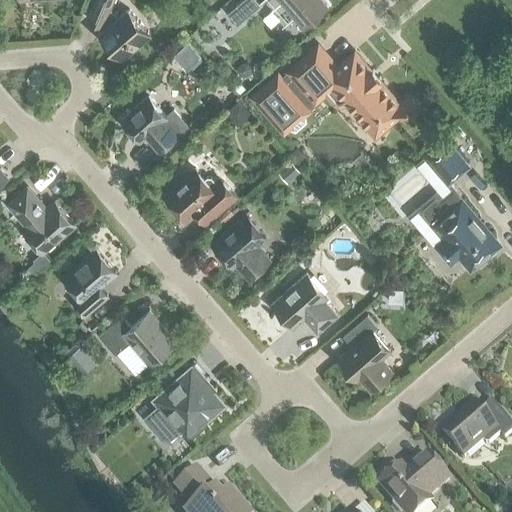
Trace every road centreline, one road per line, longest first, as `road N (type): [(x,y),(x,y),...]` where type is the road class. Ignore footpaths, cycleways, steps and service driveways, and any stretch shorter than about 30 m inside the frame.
road 1 (residential): [(277,382),(187,293),(69,150)]
road 2 (residential): [(357,431),(304,488),(284,486),(243,435),(267,410),(277,382)]
road 3 (residential): [(511,305),(381,425),(357,431)]
road 4 (residential): [(69,150),(82,74),(47,53),(0,61)]
